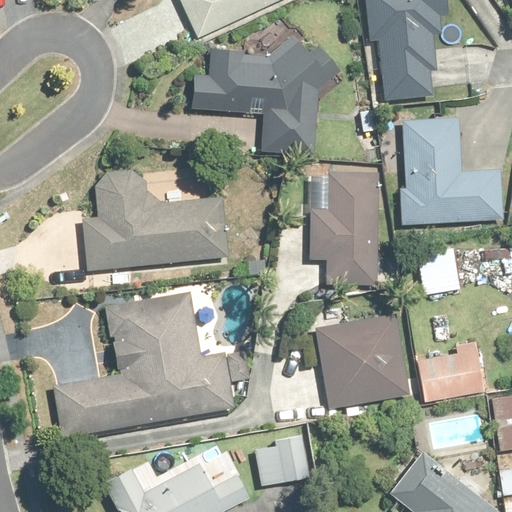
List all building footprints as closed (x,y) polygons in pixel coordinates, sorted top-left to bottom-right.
[(181,0),(197,36),(280,0),(181,0)] [(366,0),(369,42),(382,41),(385,100),(433,97),(431,68),(437,68),(435,34),(442,33),(441,17),(449,16),(448,0),(366,0)] [(315,154),(319,89),(331,76),(293,35),(269,57),(245,56),(246,51),(213,50),(211,76),(195,75),(193,108),(265,113),(263,151),(315,154)] [(401,188),(402,226),(504,223),(502,173),(461,174),(459,119),(404,121),(406,187),(401,188)] [(131,171),(109,173),(97,187),(100,219),(85,220),(89,270),(226,258),(220,198),(160,203),(146,192),(146,182),(131,171)] [(330,210),(312,210),(311,260),(328,261),(327,284),(377,286),(381,179),(367,179),(367,173),(331,172),(330,210)] [(454,247),(419,254),(427,296),(462,289),(454,247)] [(122,376),(57,386),(65,436),(237,408),(228,358),(202,362),(191,294),(111,307),(122,376)] [(398,316),(318,328),(331,408),(410,395),(398,316)] [(487,395),(479,342),(458,346),(459,356),(418,362),(425,404),(487,395)] [(511,396),(494,398),(500,448),(511,447),(511,396)] [(312,477),(304,436),(277,441),(278,447),(256,451),(263,486),(312,477)] [(497,511),(422,454),(391,494),(399,501),(390,511),(497,511)] [(136,469),(108,483),(122,511),(227,511),(251,500),(239,475),(213,488),(202,465),(147,493),(136,469)] [(511,511),(511,471),(501,473),(505,511),(511,511)]
